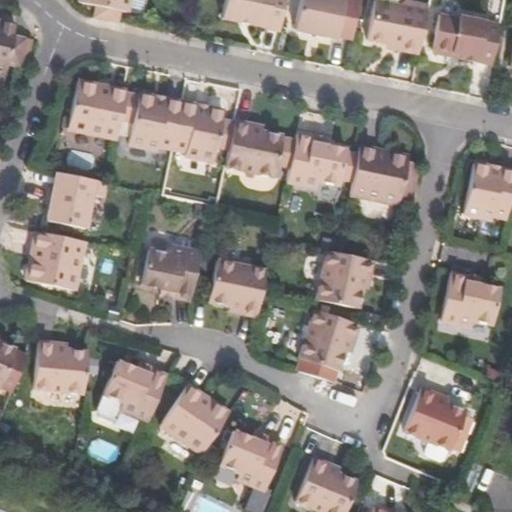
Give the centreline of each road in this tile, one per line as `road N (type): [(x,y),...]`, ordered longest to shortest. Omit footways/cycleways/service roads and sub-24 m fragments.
road 1 (residential): [(449,112),(62,31)]
road 2 (residential): [(368,424),(392,386),(449,112)]
road 3 (residential): [(134,335),(236,363),(368,424)]
road 4 (residential): [(62,31),(0,209)]
